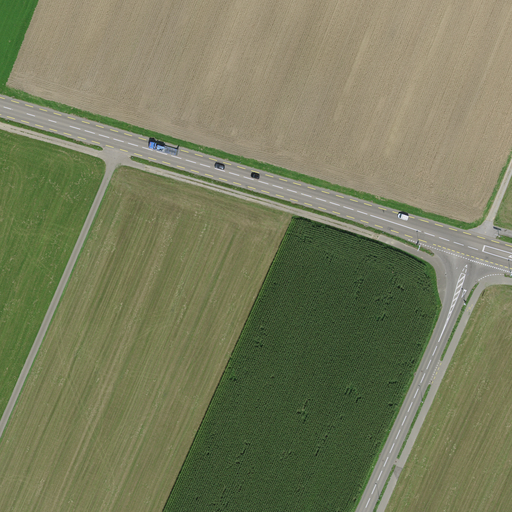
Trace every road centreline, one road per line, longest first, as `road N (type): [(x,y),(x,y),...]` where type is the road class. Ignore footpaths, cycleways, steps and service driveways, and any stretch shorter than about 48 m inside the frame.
road 1 (track): [(454,301),(437,264),(378,236),(0,125)]
road 2 (secondary): [(0,105),(476,247)]
road 3 (track): [(122,141),(0,432)]
road 4 (tertiary): [(476,247),(364,511)]
road 5 (track): [(511,166),(476,247),(494,279),(511,281)]
